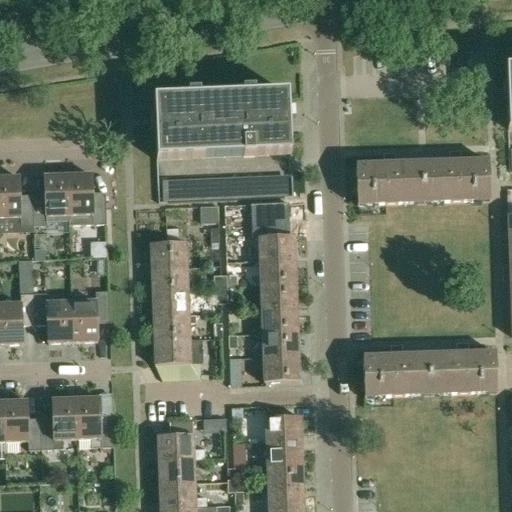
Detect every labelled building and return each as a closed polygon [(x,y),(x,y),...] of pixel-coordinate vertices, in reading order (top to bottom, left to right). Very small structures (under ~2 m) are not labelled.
[(291,157),(289,102),(288,95),(154,101),(156,162),(291,157)] [(448,164),(420,165),(422,206),(490,203),(488,163),(459,164),(459,158),(448,158),(448,164)] [(422,206),(420,165),(392,167),(392,160),(383,160),(383,167),(354,168),(356,209),(422,206)] [(67,178),(69,228),(106,227),(105,195),(92,195),(91,177),(67,178)] [(44,178),(45,197),(32,197),(33,229),(46,228),(46,225),(68,224),(69,228),(67,178),(44,178)] [(19,179),(0,179),(0,221),(20,220),(20,229),(33,229),(32,197),(20,198),(19,179)] [(288,206),(250,207),(251,241),(258,241),(258,240),(263,240),(284,239),(290,239),(288,206)] [(201,228),(217,228),(216,213),(201,214),(201,228)] [(218,230),(210,230),(210,239),(211,246),(218,245),(218,230)] [(258,240),(259,265),(295,263),(294,239),(263,240),(258,240)] [(150,247),(151,272),(187,270),(186,246),(150,247)] [(35,254),(35,265),(45,265),(45,254),(35,254)] [(260,289),(295,288),(295,263),(259,265),(260,289)] [(19,264),(20,280),(32,279),(32,264),(19,264)] [(188,295),(187,270),(151,272),(152,296),(188,295)] [(237,277),(226,278),(226,290),(238,290),(237,277)] [(218,294),(226,294),(226,290),(226,278),(213,279),(214,295),(218,294)] [(260,289),(261,313),(296,312),(295,288),(260,289)] [(239,303),(238,290),(226,290),(226,294),(227,304),(239,303)] [(71,304),(72,345),(97,345),(97,326),(109,325),(108,294),(95,295),(96,303),(71,304)] [(227,306),(227,304),(226,294),(218,294),(219,307),(227,306)] [(152,296),(153,320),(189,319),(188,295),(152,296)] [(72,345),(71,304),(47,305),(46,296),(33,297),(34,328),(47,328),(48,346),(72,345)] [(0,347),(22,347),(22,328),(34,328),(33,297),(20,297),(21,306),(0,306),(0,347)] [(297,336),(296,312),(261,313),(261,337),(297,336)] [(153,320),(154,344),(189,343),(189,326),(196,326),(196,318),(189,319),(153,320)] [(213,342),(222,342),(222,326),(213,326),(213,342)] [(261,337),(262,362),(298,360),(297,336),(261,337)] [(228,338),(228,351),(237,351),(237,338),(228,338)] [(189,343),(154,344),(154,368),(190,367),(189,343)] [(455,357),(428,357),(430,398),(496,396),(495,355),(466,356),(466,350),(455,350),(455,357)] [(430,398),(428,357),(401,358),(400,352),(389,352),(389,359),(362,360),(363,400),(430,398)] [(298,360),(262,362),(263,386),(299,384),(298,360)] [(177,367),(178,383),(199,382),(199,378),(199,366),(190,367),(177,367)] [(241,377),(229,377),(230,390),(241,389),(241,377)] [(99,400),(76,401),(77,443),(90,442),(91,451),(114,450),(113,419),(100,419),(99,400)] [(53,421),(40,421),(41,453),(54,452),(62,452),(62,443),(77,443),(76,401),(52,402),(53,421)] [(3,404),(4,445),(28,444),(28,453),(41,453),(40,421),(28,422),(27,403),(3,404)] [(242,411),(232,411),(232,424),(242,424),(242,411)] [(264,421),(265,446),(300,445),(300,420),(264,421)] [(192,423),(169,424),(169,438),(173,438),(193,437),(192,423)] [(169,438),(157,439),(158,464),(194,462),(203,462),(203,454),(193,454),(193,437),(173,438),(169,438)] [(265,446),(266,470),(301,469),(300,445),(265,446)] [(232,446),(233,470),(233,471),(245,470),(245,446),(232,446)] [(158,464),(159,488),(195,486),(194,462),(158,464)] [(267,494),(302,493),(301,469),(266,470),(267,494)] [(227,496),(234,495),(236,495),(236,494),(236,482),(227,482),(227,496)] [(160,511),(196,510),(206,510),(205,500),(195,501),(195,486),(159,488),(160,511)] [(267,494),(267,511),(302,511),(302,493),(267,494)] [(236,494),(236,495),(234,495),(234,508),(243,508),(243,494),(236,494)]
